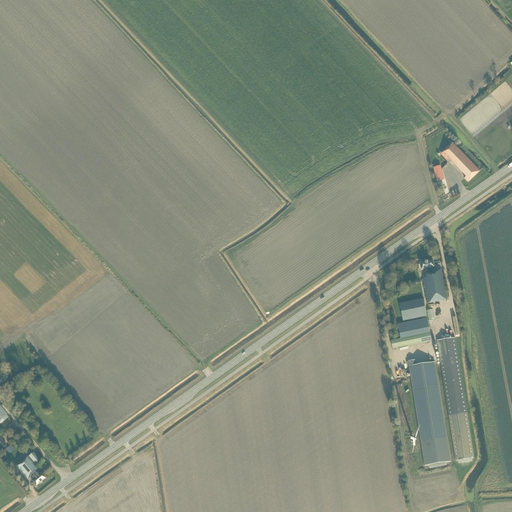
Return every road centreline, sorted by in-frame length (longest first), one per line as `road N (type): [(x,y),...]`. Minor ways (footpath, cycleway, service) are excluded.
road 1 (primary): [(24,511),(511,166)]
road 2 (track): [(412,76),(504,180)]
